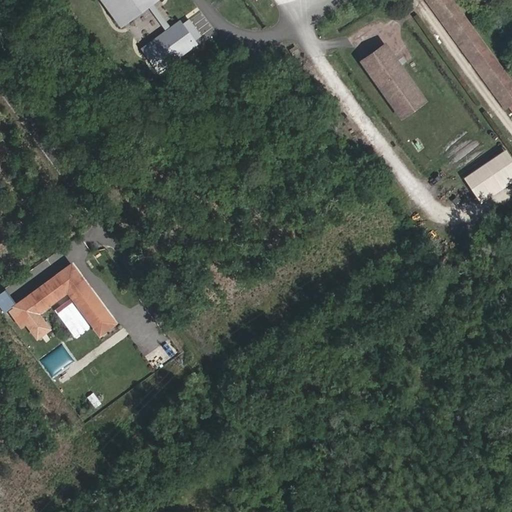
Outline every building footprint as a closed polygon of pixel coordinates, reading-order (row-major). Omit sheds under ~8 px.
[(148,0),(103,0),(119,21),(148,0)] [(427,0),(506,109),(509,106),(433,0),(427,0)] [(511,77),(455,0),(433,0),(509,106),(511,109),(511,77)] [(145,47),(164,71),(206,39),(187,15),(145,47)] [(395,64),(385,48),(363,63),(401,117),(423,103),(399,69),(395,71),(392,66),(395,64)] [(480,197),(511,176),(511,153),(509,149),(466,176),(480,197)] [(39,311),(70,290),(80,305),(96,294),(76,267),(61,277),(58,273),(27,296),(30,300),(14,312),(23,326),(29,322),(38,336),(51,328),(39,311)] [(2,300),(11,311),(23,302),(14,291),(2,300)] [(77,308),(69,295),(59,301),(68,314),(77,308)]
